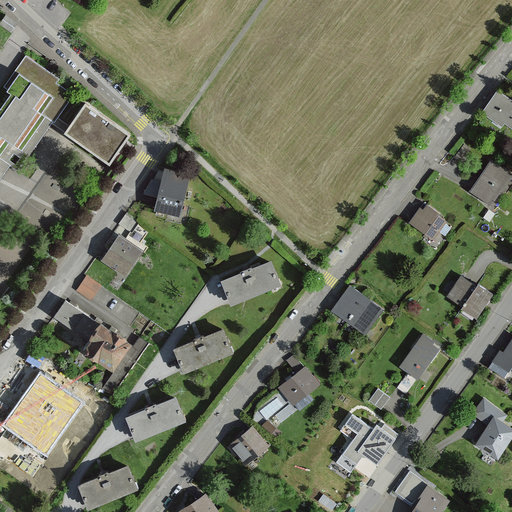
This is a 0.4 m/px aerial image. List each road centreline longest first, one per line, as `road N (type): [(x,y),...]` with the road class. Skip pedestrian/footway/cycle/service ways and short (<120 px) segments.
road 1 (residential): [(511,55),(148,511)]
road 2 (residential): [(160,139),(0,359)]
road 3 (residential): [(511,302),(361,511)]
road 4 (residential): [(160,139),(9,0)]
